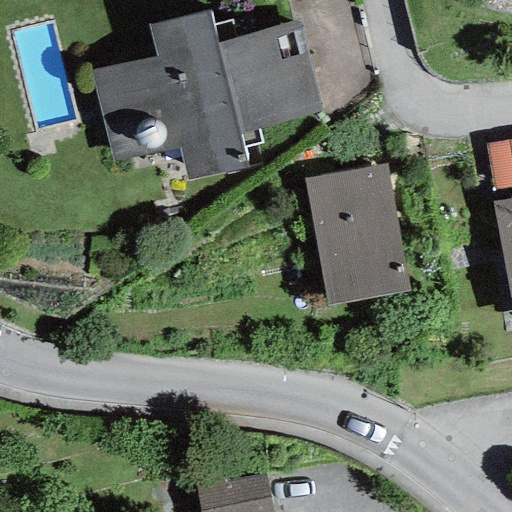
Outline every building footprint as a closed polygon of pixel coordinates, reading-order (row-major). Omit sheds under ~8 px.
[(210,6),(146,21),(154,52),(91,67),(113,161),(176,146),(184,176),(246,161),(238,129),(320,109),(298,18),(217,38),(210,6)] [(511,128),(486,132),(492,181),(511,178),(511,128)] [(383,161),(301,176),(326,304),(408,288),(383,161)] [(511,195),(491,199),(511,315),(511,195)] [(192,475),(199,511),(272,511),(262,462),(192,475)]
